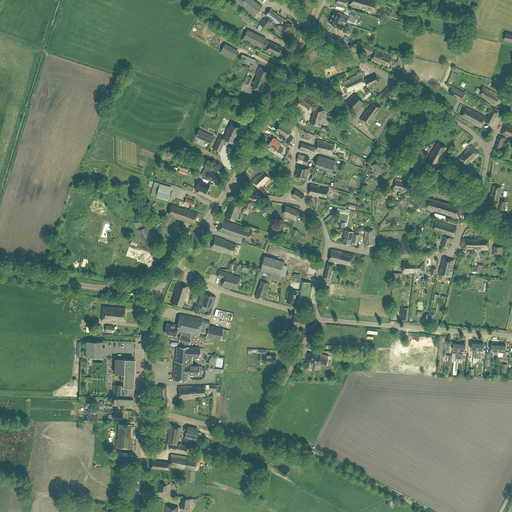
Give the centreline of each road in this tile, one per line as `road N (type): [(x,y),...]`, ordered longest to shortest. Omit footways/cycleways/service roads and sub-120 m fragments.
road 1 (unclassified): [(474,205),(401,161),(287,72)]
road 2 (unclassified): [(489,150),(310,25)]
road 3 (unclassified): [(316,317),(511,336)]
road 4 (unclassified): [(428,511),(320,455),(256,436)]
road 5 (unclassified): [(327,244),(442,254),(474,205)]
road 6 (unclassified): [(157,292),(0,270)]
road 7 (unclassified): [(175,263),(234,294),(316,317)]
road 8 (unclassified): [(256,436),(316,317)]
road 9 (tertiary): [(141,413),(157,292)]
